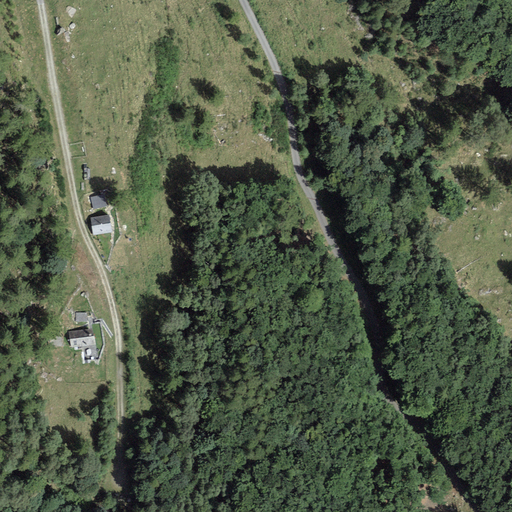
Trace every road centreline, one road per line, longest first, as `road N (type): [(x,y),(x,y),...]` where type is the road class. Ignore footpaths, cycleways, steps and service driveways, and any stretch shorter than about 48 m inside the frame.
road 1 (unclassified): [(477,511),(428,435),(386,400),(376,329),(303,183),(285,96),(243,0)]
road 2 (unclassified): [(43,0),(81,226),(103,270),(119,340),(121,486)]
